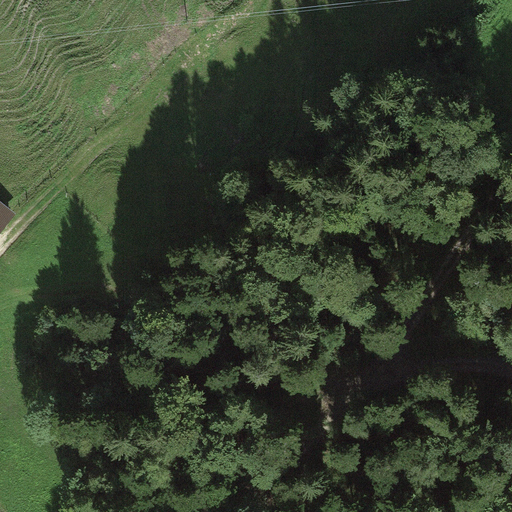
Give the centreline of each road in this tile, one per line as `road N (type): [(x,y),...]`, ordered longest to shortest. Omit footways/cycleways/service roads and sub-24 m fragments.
road 1 (track): [(511,185),(380,370),(290,467),(245,495),(186,511)]
road 2 (track): [(380,370),(454,362),(511,372)]
